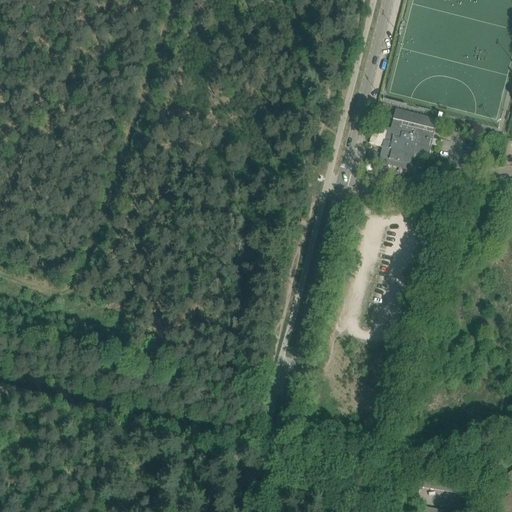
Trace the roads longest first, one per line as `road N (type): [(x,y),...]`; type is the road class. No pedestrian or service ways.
road 1 (tertiary): [(258,511),(341,185)]
road 2 (tertiary): [(341,185),(389,0)]
road 3 (residential): [(341,185),(511,172)]
